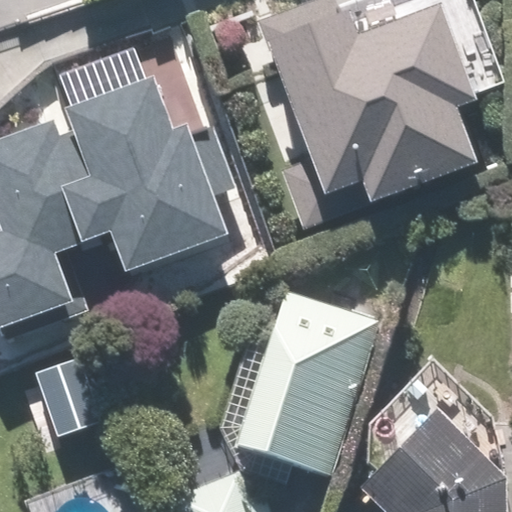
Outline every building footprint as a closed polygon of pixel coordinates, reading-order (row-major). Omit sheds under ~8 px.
[(330,0),(227,38),(293,221),(482,153),(465,106),(488,98),(454,6),(361,40),(346,0),(330,0)] [(0,334),(87,304),(73,265),(108,252),(123,291),(230,252),(170,84),(0,145),(0,334)] [(248,343),(219,431),(244,469),(286,483),(291,468),(327,480),(375,328),(282,298),(265,349),(248,343)] [(503,511),(503,481),(429,412),(357,489),(380,511),(503,511)] [(250,499),(240,472),(152,504),(155,511),(271,511),(265,493),(250,499)]
